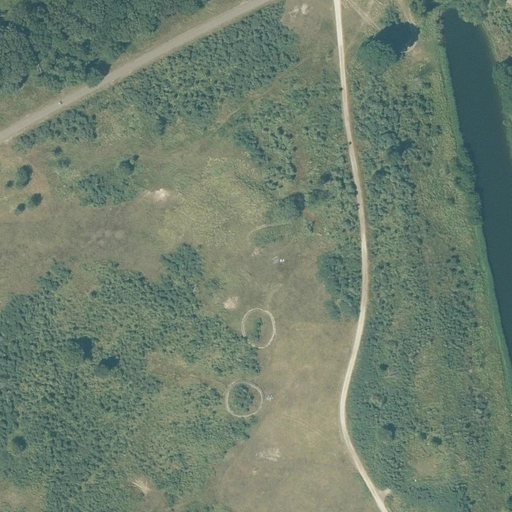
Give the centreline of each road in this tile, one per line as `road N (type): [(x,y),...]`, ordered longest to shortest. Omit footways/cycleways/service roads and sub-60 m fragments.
road 1 (track): [(336,0),(364,272),(342,420),(385,511)]
road 2 (track): [(261,0),(0,136)]
